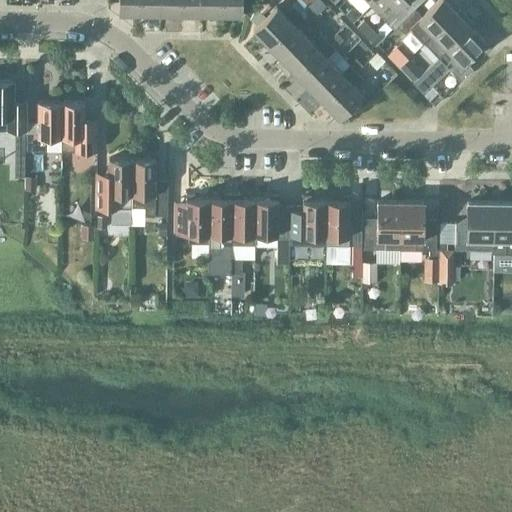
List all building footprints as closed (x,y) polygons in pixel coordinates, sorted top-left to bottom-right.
[(139,0),(118,0),(118,12),(139,12),(139,0)] [(139,0),(139,12),(159,12),(159,0),(139,0)] [(159,0),(159,12),(180,12),(180,0),(159,0)] [(180,0),(180,12),(200,13),(200,0),(180,0)] [(200,0),(200,13),(221,13),(220,0),(200,0)] [(220,0),(221,13),(242,13),(241,0),(220,0)] [(273,0),(258,0),(254,5),(252,14),(261,17),(263,12),(272,3),(273,0)] [(326,4),(322,0),(313,0),(308,5),(317,14),(326,4)] [(373,0),(370,3),(392,27),(396,24),(413,7),(420,0),(373,0)] [(436,0),(421,15),(413,7),(396,24),(404,33),(410,27),(424,41),(456,10),(446,0),(436,0)] [(267,43),(299,12),(292,5),(283,13),(276,5),(252,28),(267,43)] [(352,7),(344,15),(351,21),(359,14),(352,7)] [(456,10),(424,41),(438,56),(470,25),(456,10)] [(299,12),(267,43),(281,58),(305,35),(297,28),(306,19),(299,12)] [(470,25),(438,56),(460,79),(472,66),(465,59),(485,40),(470,25)] [(337,32),(327,41),(333,47),(342,38),(337,32)] [(305,35),(281,58),(295,72),(327,41),(320,34),(312,42),(305,35)] [(327,41),(295,72),(310,87),(333,64),(326,57),(334,48),(333,47),(327,41)] [(396,44),(386,54),(398,66),(407,56),(396,44)] [(438,56),(412,80),(423,92),(449,67),(438,56)] [(356,57),(349,63),(356,70),(363,64),(356,57)] [(408,57),(399,66),(407,75),(416,65),(408,57)] [(189,79),(198,71),(188,59),(178,66),(189,79)] [(340,72),(333,64),(310,87),(324,102),(356,70),(349,63),(340,72)] [(356,70),(324,102),(338,117),(362,94),(354,86),(363,78),(356,70)] [(13,80),(0,80),(0,128),(25,129),(25,125),(25,105),(13,105),(13,80)] [(25,125),(25,129),(25,149),(60,150),(61,101),(37,101),(37,125),(25,125)] [(61,101),(60,150),(96,150),(96,125),(84,125),(84,101),(61,101)] [(95,206),(131,206),(131,197),(132,158),(108,158),(108,182),(95,182),(95,206)] [(132,158),(131,197),(131,206),(144,207),(144,214),(167,215),(167,183),(155,183),(155,158),(132,158)] [(36,175),(25,175),(25,189),(36,189),(36,175)] [(208,242),(209,197),(194,197),(194,192),(186,192),(185,207),(173,207),(173,242),(195,242),(208,242)] [(209,197),(208,242),(208,252),(220,253),(220,233),(230,233),(231,233),(232,193),(224,193),(224,198),(209,197)] [(231,233),(230,233),(230,244),(255,244),(255,233),(254,233),(254,198),(240,198),(240,193),(232,193),(231,233)] [(269,198),(254,198),(254,233),(255,233),(276,233),(276,237),(289,237),(290,209),(278,209),(278,193),(269,193),(269,198)] [(289,237),(289,243),(324,244),(324,234),(325,234),(325,199),(311,199),(311,194),(302,194),(302,209),(290,209),(289,237)] [(340,199),(325,199),(325,234),(324,234),(324,244),(349,244),(361,244),(361,210),(349,209),(349,194),(340,194),(340,199)] [(399,248),(400,200),(376,200),(376,224),(364,224),(364,248),(399,248)] [(400,200),(399,248),(435,249),(435,225),(423,225),(423,200),(400,200)] [(492,238),(492,201),(467,200),(467,222),(454,222),(454,248),(491,249),(492,249),(493,238),(492,238)] [(511,201),(492,201),(492,238),(493,238),(492,249),(491,249),(491,253),(511,252),(511,201)] [(106,214),(97,214),(97,226),(106,226),(106,214)] [(276,264),(288,264),(289,243),(289,237),(276,237),(276,264)] [(349,244),(349,275),(360,275),(361,261),(361,244),(349,244)] [(231,272),(231,259),(221,259),(221,271),(231,272)] [(241,259),(231,259),(231,272),(241,272),(241,259)] [(360,275),(360,281),(375,281),(376,261),(361,261),(360,275)] [(438,280),(438,266),(423,266),(424,279),(438,280)]
